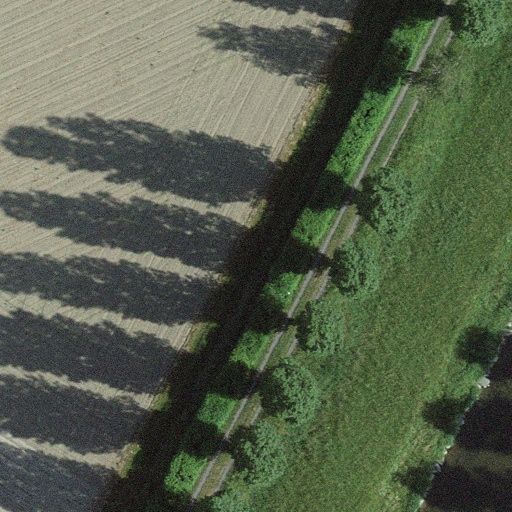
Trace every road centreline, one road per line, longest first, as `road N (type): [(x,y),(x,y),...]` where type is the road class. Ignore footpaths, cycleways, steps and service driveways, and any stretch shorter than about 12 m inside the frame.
road 1 (track): [(59,511),(376,0)]
road 2 (track): [(193,511),(458,0)]
